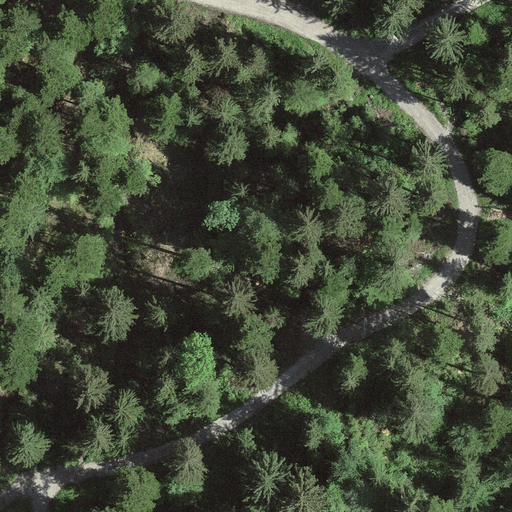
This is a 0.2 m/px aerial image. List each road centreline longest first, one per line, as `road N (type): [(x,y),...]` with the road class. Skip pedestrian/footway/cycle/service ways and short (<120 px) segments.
road 1 (track): [(355,53),(424,107),(455,146),(470,180),(472,215),(454,273),(207,434),(130,464),(42,481),(40,511)]
road 2 (track): [(470,0),(355,53),(261,0)]
